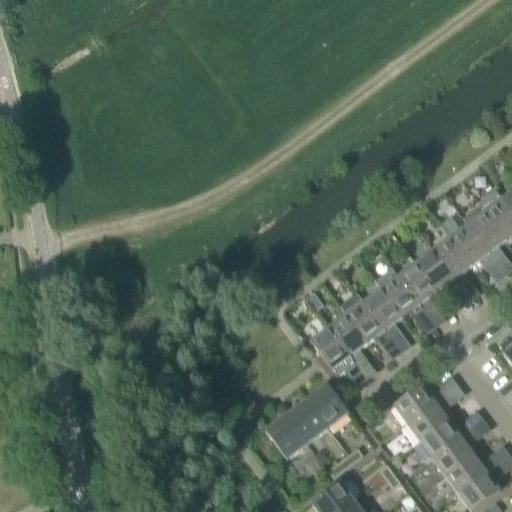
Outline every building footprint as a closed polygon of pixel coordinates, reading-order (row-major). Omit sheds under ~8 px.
[(494,192),(477,205),(506,244),(511,239),(511,215),(502,202),(494,192)] [(511,194),(502,202),(511,215),(511,194)] [(479,208),(462,220),(494,263),(500,259),(495,252),(506,244),(477,205),(476,205),(479,208)] [(467,228),(450,240),(471,269),(483,261),(488,267),(494,263),(462,220),(461,220),(467,228)] [(450,240),(432,253),(459,289),(465,284),(460,277),(471,269),(450,240)] [(432,253),(415,266),(436,295),(447,287),(452,293),(459,289),(432,253)] [(415,266),(398,279),(424,314),(430,310),(425,303),(436,295),(415,266)] [(398,279),(381,292),(402,321),(413,312),(418,319),(424,314),(398,279)] [(358,297),(357,297),(390,341),(396,336),(391,329),(402,321),(381,292),(364,305),(358,297)] [(312,296),(306,300),(311,307),(318,303),(312,296)] [(346,317),(345,318),(367,347),(379,338),(384,345),(390,341),(357,297),(353,300),(351,299),(345,304),(345,306),(340,309),(346,317)] [(345,318),(329,331),(355,366),(361,361),(356,355),(367,347),(345,318)] [(355,366),(329,331),(311,344),(337,379),(355,366)] [(511,349),(503,357),(511,368),(511,349)] [(327,387),(307,402),(328,431),(349,416),(327,387)] [(394,409),(407,427),(443,400),(438,394),(431,400),(422,388),(394,409)] [(407,427),(420,444),(448,423),(440,412),(448,407),(443,400),(407,427)] [(307,402),(286,417),(308,446),(328,431),(307,402)] [(308,446),(286,417),(266,432),(288,461),(308,446)] [(425,463),(427,466),(468,435),(464,429),(457,435),(448,423),(420,444),(421,444),(415,449),(417,452),(417,456),(421,462),(425,463)] [(329,432),(311,445),(316,452),(334,438),(329,432)] [(433,462),(446,478),(474,458),(466,447),(473,442),(468,435),(427,466),(428,466),(433,462)] [(306,464),(316,478),(322,474),(314,462),(317,461),(309,450),(306,452),(312,460),(306,464)] [(358,451),(349,458),(355,466),(364,459),(358,451)] [(355,466),(349,458),(327,474),(333,482),(355,466)] [(446,478),(459,496),(494,469),(490,464),(483,469),(474,458),(446,478)] [(379,473),(386,482),(394,477),(387,468),(379,473)] [(494,469),(459,496),(471,511),(474,511),(500,493),(492,481),(499,476),(494,469)] [(394,477),(386,482),(394,493),(401,487),(394,477)] [(312,505),(317,511),(346,511),(356,505),(340,484),(312,505)]
